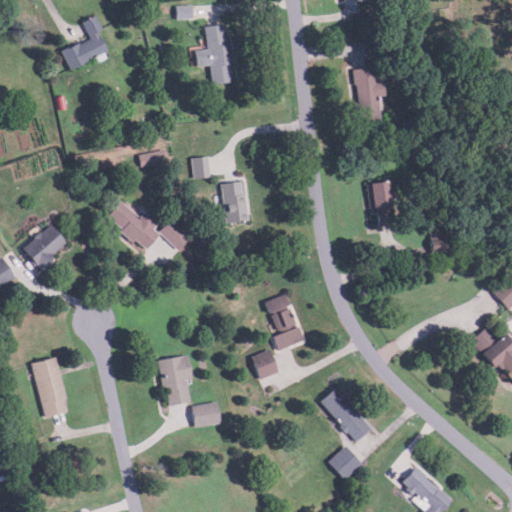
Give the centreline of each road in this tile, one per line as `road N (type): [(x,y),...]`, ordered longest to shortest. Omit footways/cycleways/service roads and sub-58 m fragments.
road 1 (residential): [(292,0),(325,261),(340,302),(392,380),(511,489)]
road 2 (residential): [(137,511),(97,318)]
